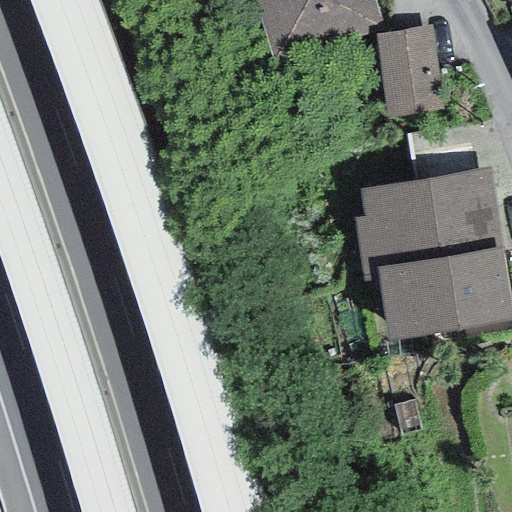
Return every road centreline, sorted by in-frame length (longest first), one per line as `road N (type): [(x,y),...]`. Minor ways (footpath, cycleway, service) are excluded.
road 1 (motorway): [(183,511),(124,315),(11,0)]
road 2 (motorway): [(0,287),(71,511)]
